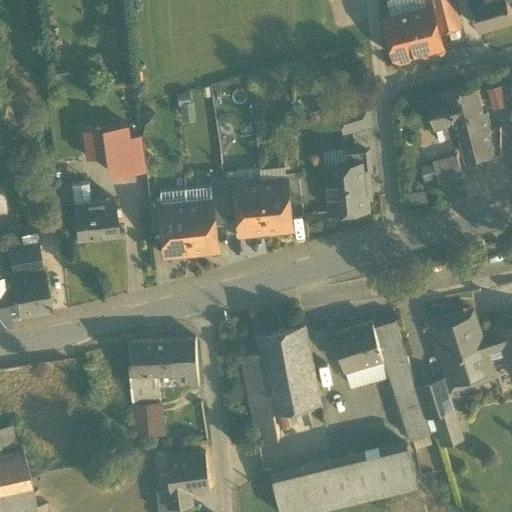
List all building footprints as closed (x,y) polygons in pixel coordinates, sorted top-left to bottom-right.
[(387,0),(392,15),(428,6),(426,0),(387,0)] [(432,5),(439,31),(461,25),(454,0),(426,0),(428,6),(432,5)] [(511,18),(511,12),(508,0),(470,0),(479,29),(511,18)] [(395,57),(401,61),(408,59),(411,53),(442,45),(439,31),(432,5),(428,6),(392,15),(389,16),(397,44),(393,50),(395,57)] [(351,45),(343,58),(355,66),(364,53),(351,45)] [(316,54),(288,62),(291,72),(319,64),(316,54)] [(487,89),(492,108),(506,104),(501,85),(487,89)] [(465,158),(470,161),(501,154),(500,125),(490,126),(486,111),(483,112),(476,86),(462,90),(461,88),(427,97),(432,118),(450,114),(452,123),(456,136),(456,137),(460,137),(465,158)] [(192,101),(178,103),(179,121),(194,120),(192,101)] [(292,104),(296,121),(307,118),(302,101),(292,104)] [(338,109),(344,131),(370,124),(363,102),(338,109)] [(435,128),(452,123),(450,114),(432,118),(435,128)] [(106,170),(112,174),(145,169),(141,133),(128,135),(126,123),(83,130),(86,157),(104,155),(106,170)] [(438,140),(456,136),(452,123),(435,128),(438,140)] [(346,148),(347,165),(363,163),(366,199),(372,198),(369,171),(372,171),(370,145),(346,148)] [(324,150),(326,167),(336,166),(347,165),(346,148),(324,150)] [(436,179),(437,184),(462,178),(456,154),(431,161),(432,163),(436,179)] [(329,192),(330,210),(367,207),(366,199),(363,163),(347,165),(336,166),(337,178),(327,179),(328,184),(325,187),(325,190),(329,192)] [(424,181),(436,179),(432,163),(421,166),(424,181)] [(285,165),(260,168),(261,180),(286,178),(286,172),(285,165)] [(235,168),(236,177),(237,183),(261,180),(260,168),(260,166),(235,168)] [(326,167),(327,179),(337,178),(336,166),(326,167)] [(287,178),(290,201),(302,200),(299,171),(286,172),(286,178),(287,178)] [(224,186),(224,192),(212,193),(211,193),(211,199),(212,199),(213,199),(215,223),(228,222),(226,208),(238,206),(236,183),(237,183),(236,177),(223,178),(224,186)] [(286,178),(261,180),(267,230),(292,228),(290,201),(287,178),(286,178)] [(241,233),(267,230),(261,180),(237,183),(236,183),(238,206),(241,233)] [(87,181),(70,182),(72,203),(89,201),(87,181)] [(58,205),(72,203),(70,182),(56,183),(58,205)] [(186,188),(187,202),(211,199),(211,193),(212,193),(212,187),(211,185),(186,188)] [(162,198),(163,204),(187,202),(186,188),(161,190),(161,194),(160,194),(161,198),(162,198)] [(405,191),(406,204),(427,202),(426,190),(405,191)] [(72,203),(76,238),(118,233),(114,198),(89,201),(72,203)] [(149,200),(152,230),(164,228),(161,204),(163,204),(162,198),(161,198),(149,200)] [(212,199),(211,199),(187,202),(192,251),(218,249),(215,223),(213,199),(212,199)] [(192,251),(187,202),(163,204),(161,204),(164,228),(166,254),(192,251)] [(12,272),(12,273),(43,268),(36,222),(11,226),(12,235),(4,237),(7,249),(12,272)] [(0,250),(0,273),(0,274),(12,272),(7,249),(0,250)] [(43,268),(12,273),(18,317),(49,312),(43,268)] [(8,319),(18,317),(12,273),(12,272),(0,274),(0,273),(0,321),(8,320),(8,319)] [(376,359),(382,379),(409,371),(394,320),(374,326),(384,357),(376,359)] [(488,366),(483,352),(479,338),(473,321),(437,332),(451,378),(488,366)] [(334,334),(344,369),(376,359),(384,357),(374,326),(373,322),(334,334)] [(258,334),(261,352),(273,412),(321,404),(306,323),(258,334)] [(511,324),(501,328),(502,331),(506,344),(511,363),(511,324)] [(483,352),(506,344),(502,331),(479,338),(483,352)] [(172,372),(185,371),(197,370),(196,337),(169,338),(172,372)] [(128,341),(130,374),(158,372),(172,372),(169,338),(135,340),(128,341)] [(278,438),(273,412),(261,352),(242,355),(258,442),(278,438)] [(376,359),(344,369),(350,387),(382,379),(376,359)] [(198,386),(197,370),(185,371),(186,382),(189,382),(189,387),(198,386)] [(416,393),(409,371),(382,379),(389,401),(402,397),(416,393)] [(132,403),(133,403),(160,401),(158,372),(130,374),(132,403)] [(418,388),(427,415),(453,407),(444,380),(418,388)] [(402,397),(406,412),(421,408),(416,393),(402,397)] [(133,403),(136,435),(148,434),(163,433),(160,401),(133,403)] [(406,412),(412,434),(428,430),(422,408),(421,408),(406,412)] [(456,408),(433,415),(442,445),(465,438),(456,408)] [(0,426),(0,452),(14,450),(10,425),(0,426)] [(270,471),(279,511),(298,511),(416,483),(407,446),(405,438),(270,471)] [(0,452),(0,497),(32,490),(23,448),(14,450),(0,452)] [(171,481),(172,492),(191,489),(210,486),(205,453),(168,459),(171,481)] [(157,494),(172,492),(171,481),(156,483),(157,494)] [(192,499),(191,489),(172,492),(174,501),(192,499)] [(0,511),(36,511),(32,490),(0,497),(0,511)] [(158,509),(158,511),(174,511),(174,501),(172,492),(157,494),(158,509)]
